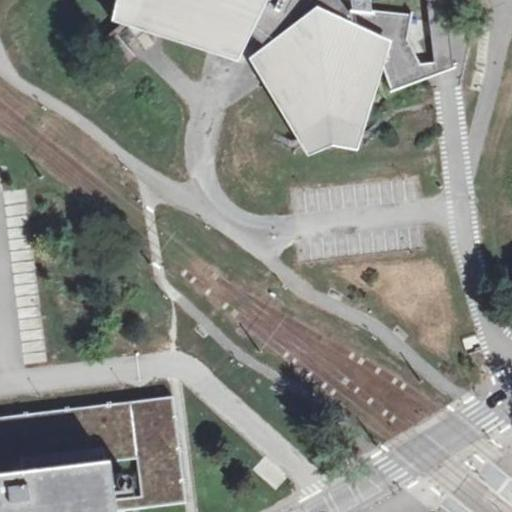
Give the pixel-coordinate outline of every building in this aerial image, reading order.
[(238,52),(248,31),(263,0),(122,0),(117,13),(125,16),(133,18),(167,29),(211,43),(238,52)] [(263,0),(248,31),(268,47),(255,57),(269,81),(312,147),(328,137),(352,144),(380,54),(393,88),(425,76),(430,74),(424,65),(409,42),(413,16),(369,11),(368,0),(263,0)] [(424,65),(430,74),(441,69),(454,64),(445,0),(428,0),(431,22),(437,63),(424,65)] [(131,26),(133,18),(125,16),(123,22),(94,46),(118,75),(138,58),(120,35),(131,26)] [(0,511),(142,511),(185,507),(187,507),(174,401),(0,422),(0,511)]
